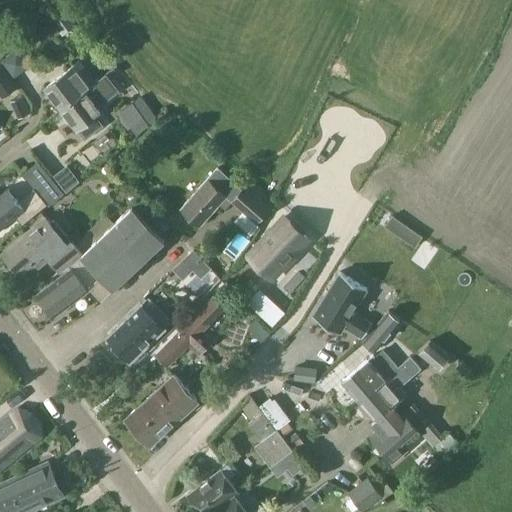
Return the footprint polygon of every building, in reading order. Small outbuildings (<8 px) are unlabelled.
[(66,6),(51,17),(61,32),(77,21),(66,6)] [(0,61),(0,95),(2,98),(18,86),(0,62),(0,61)] [(61,108),(86,90),(85,88),(96,80),(90,73),(85,72),(83,73),(76,63),(69,68),(69,69),(45,87),(61,108)] [(86,90),(61,108),(85,140),(104,125),(99,118),(96,114),(102,110),(101,110),(108,104),(102,96),(95,101),(86,90)] [(118,111),(130,127),(144,117),(132,101),(118,111)] [(233,197),(241,188),(219,167),(182,208),(201,225),(228,196),(231,199),(233,197)] [(233,197),(231,199),(230,200),(256,224),(271,208),(263,200),(268,194),(251,180),(246,185),(245,184),(241,188),(233,197)] [(40,196),(34,187),(17,201),(7,188),(0,194),(0,229),(17,217),(22,224),(47,204),(49,206),(65,193),(56,183),(40,196)] [(143,197),(132,207),(159,235),(170,225),(143,197)] [(82,252),(68,264),(71,267),(72,266),(88,288),(90,287),(102,300),(164,240),(159,235),(132,207),(132,206),(82,252)] [(68,264),(82,252),(50,215),(5,254),(21,273),(35,261),(39,265),(49,257),(60,271),(68,264)] [(286,216),(250,255),(273,277),(285,264),(289,265),(296,257),(295,254),(310,238),(304,233),(307,229),(295,219),(291,221),(286,216)] [(415,246),(422,236),(412,229),(411,228),(404,238),(415,246)] [(184,278),(194,269),(201,276),(212,267),(195,249),(175,268),(184,278)] [(72,266),(71,267),(71,268),(38,294),(54,315),(88,288),(72,266)] [(367,288),(340,271),(313,315),(340,332),(344,325),(363,337),(371,323),(353,311),(367,288)] [(226,288),(217,297),(224,304),(233,295),(226,288)] [(272,325),(284,312),(260,289),(248,302),(272,325)] [(123,354),(125,352),(131,358),(170,320),(149,298),(110,336),(115,341),(113,343),(112,346),(120,354),(123,354)] [(388,311),(363,340),(376,350),(400,321),(388,311)] [(196,322),(191,318),(190,317),(180,327),(193,341),(191,343),(201,353),(214,339),(196,322)] [(193,341),(180,327),(155,354),(168,367),(191,343),(193,341)] [(449,355),(430,340),(419,355),(438,370),(449,355)] [(358,400),(390,373),(402,363),(393,353),(381,362),(375,354),(342,380),(358,400)] [(390,373),(358,400),(375,420),(372,422),(373,423),(393,405),(393,404),(406,393),(400,386),(422,367),(411,355),(402,363),(390,373)] [(316,382),(317,367),(296,365),(294,379),(316,382)] [(178,398),(189,388),(176,374),(128,417),(139,430),(151,419),(150,418),(175,396),(178,398)] [(199,399),(189,388),(178,398),(175,396),(150,418),(151,419),(139,430),(151,443),(199,399)] [(393,405),(373,423),(379,430),(371,436),(393,461),(407,449),(403,445),(420,430),(417,427),(402,410),(399,412),(393,405)] [(30,410),(18,408),(0,423),(0,470),(41,435),(39,421),(30,410)] [(428,418),(417,427),(420,430),(433,445),(443,436),(428,418)] [(277,430),(277,429),(254,446),(270,467),(293,450),(295,453),(296,453),(305,445),(300,438),(290,446),(282,436),(293,428),(288,422),(277,430)] [(0,485),(0,511),(23,511),(61,494),(47,463),(19,477),(18,479),(10,483),(8,482),(0,485)] [(210,511),(235,494),(235,495),(239,492),(229,479),(236,473),(229,464),(188,494),(201,511),(210,511)] [(384,496),(370,478),(351,493),(365,510),(384,496)] [(387,483),(379,490),(384,496),(385,498),(393,491),(387,483)] [(210,511),(265,511),(261,507),(254,511),(248,511),(235,495),(235,494),(210,511)]
